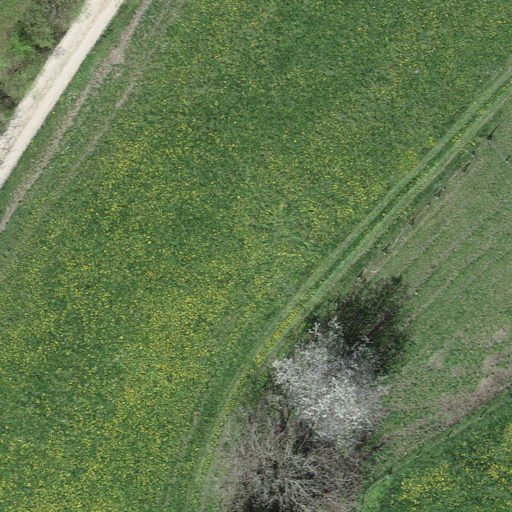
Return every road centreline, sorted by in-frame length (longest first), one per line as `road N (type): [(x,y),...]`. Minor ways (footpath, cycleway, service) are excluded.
road 1 (track): [(511,68),(455,122),(228,388),(193,485),(193,511)]
road 2 (track): [(105,0),(0,159)]
